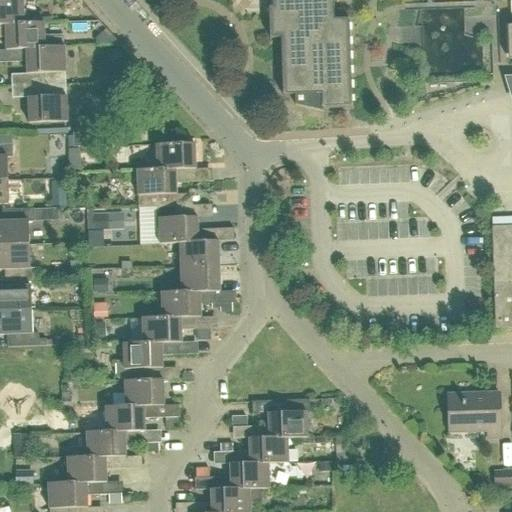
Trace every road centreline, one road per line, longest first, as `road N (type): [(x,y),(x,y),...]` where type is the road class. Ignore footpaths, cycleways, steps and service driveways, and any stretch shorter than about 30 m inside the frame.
road 1 (residential): [(160,511),(159,486),(203,428),(216,367),(274,298)]
road 2 (residential): [(243,150),(107,0)]
road 3 (residential): [(243,150),(412,138)]
road 4 (residential): [(457,511),(457,501),(351,382)]
road 5 (residential): [(511,352),(376,359),(351,382)]
road 6 (residential): [(274,298),(256,277),(251,168),(243,150)]
road 7 (residential): [(412,138),(435,142),(483,172),(506,162),(511,142)]
